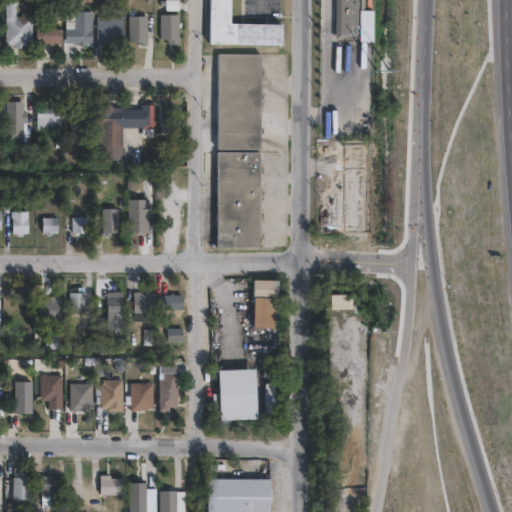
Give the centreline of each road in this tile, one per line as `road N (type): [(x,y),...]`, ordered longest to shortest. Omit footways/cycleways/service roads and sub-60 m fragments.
road 1 (residential): [(304,511),(301,0)]
road 2 (residential): [(202,448),(194,0)]
road 3 (residential): [(0,258),(414,260)]
road 4 (motorway): [(421,112),(426,226),(444,349),(494,511)]
road 5 (residential): [(378,511),(408,334),(421,112)]
road 6 (residential): [(0,445),(306,449)]
road 7 (residential): [(0,75),(196,76)]
road 8 (motorway): [(507,0),(511,172)]
